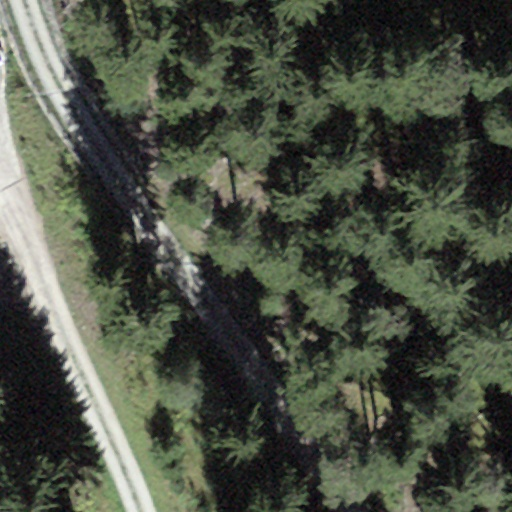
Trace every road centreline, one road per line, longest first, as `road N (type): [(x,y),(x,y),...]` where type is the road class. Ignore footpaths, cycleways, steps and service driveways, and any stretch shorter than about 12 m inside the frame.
road 1 (unclassified): [(28,0),(55,78),(105,160),(351,511)]
road 2 (unclassified): [(142,511),(0,188)]
